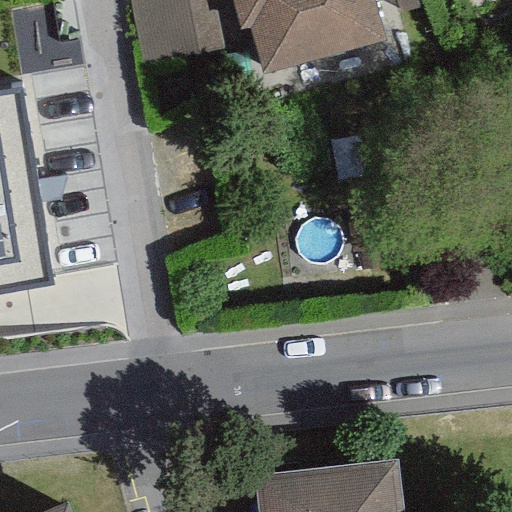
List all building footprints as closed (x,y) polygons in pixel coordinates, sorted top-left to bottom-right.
[(220,0),(135,0),(149,68),(230,52),(220,0)] [(394,33),(384,0),(243,0),(249,21),(258,18),(270,66),(394,33)] [(0,80),(0,309),(58,300),(21,77),(0,80)] [(422,511),(417,461),(281,478),(285,511),(422,511)] [(75,511),(65,487),(2,511),(75,511)]
